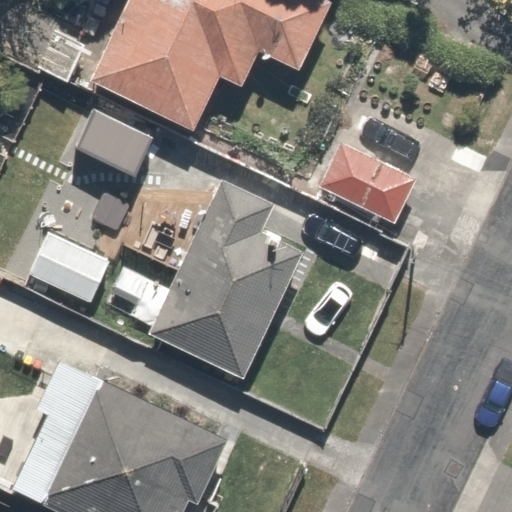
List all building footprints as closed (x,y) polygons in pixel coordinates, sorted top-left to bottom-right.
[(348,0),(129,0),(96,67),(201,119),(227,67),(258,82),(279,39),(320,59),(348,0)] [(93,102),(75,142),(142,171),(159,132),(93,102)] [(423,176),(336,136),(313,187),(400,226),(423,176)] [(331,224),(223,175),(152,331),(260,380),(331,224)] [(50,226),(32,268),(97,297),(115,255),(50,226)] [(0,484),(58,511),(196,511),(234,434),(59,349),(81,304),(0,265),(0,484)]
